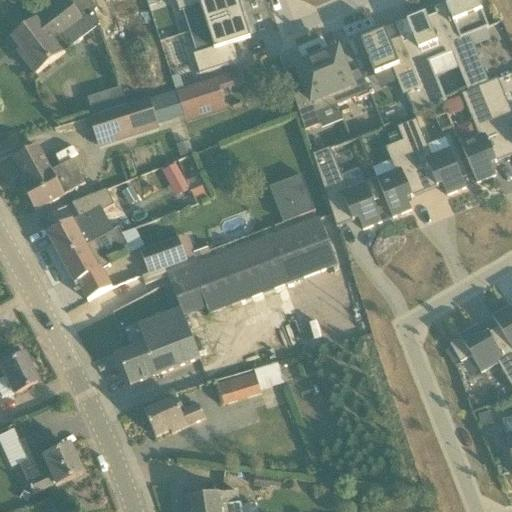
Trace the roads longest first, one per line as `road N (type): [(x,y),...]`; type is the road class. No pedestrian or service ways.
road 1 (residential): [(511,264),(403,328),(478,511)]
road 2 (residential): [(127,511),(59,339),(0,233)]
